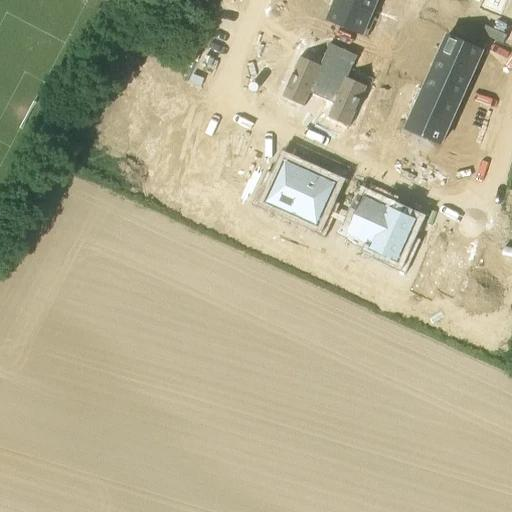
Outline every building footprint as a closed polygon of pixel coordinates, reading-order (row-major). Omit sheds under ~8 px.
[(336,0),(336,3),(369,16),(371,17),(378,0),(336,0)] [(336,3),(327,24),(360,37),(363,38),(371,17),(369,16),(336,3)] [(448,35),(439,54),(473,70),(482,50),(448,35)] [(302,59),(285,97),(305,106),(310,93),(322,99),(343,52),(329,46),(319,66),(302,59)] [(343,52),(322,99),(334,104),(329,117),(348,125),(365,87),(347,79),(357,58),(343,52)] [(439,54),(431,72),(465,88),(473,70),(439,54)] [(431,72),(422,91),(457,106),(465,88),(431,72)] [(422,91),(414,110),(448,125),(457,106),(422,91)] [(414,110),(405,129),(439,144),(448,125),(414,110)] [(268,170),(253,203),(266,209),(268,206),(291,216),(310,171),(287,162),(281,175),(268,170)] [(310,171),(291,216),(315,226),(313,229),(326,235),(341,201),(328,196),(334,181),(310,171)] [(343,213),(332,236),(344,241),(343,243),(369,255),(388,211),(362,199),(354,218),(343,213)] [(369,255),(366,261),(404,277),(420,243),(406,236),(412,222),(388,211),(369,255)] [(440,234),(415,289),(439,300),(448,281),(466,289),(488,240),(467,231),(461,244),(440,234)]
